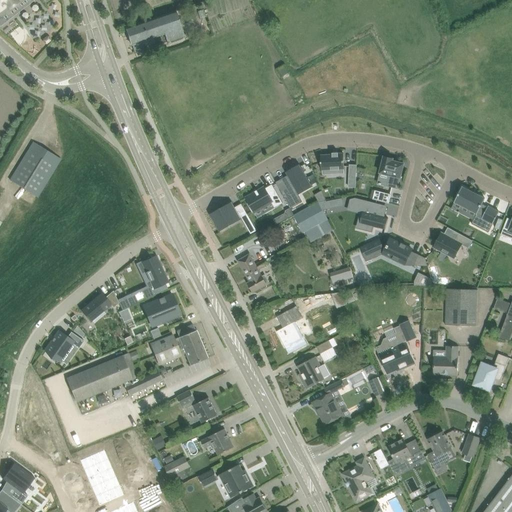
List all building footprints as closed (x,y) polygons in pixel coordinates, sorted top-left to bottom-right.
[(0,0),(0,8),(6,4),(10,9),(18,3),(16,0),(0,0)] [(176,11),(135,25),(126,28),(131,45),(132,45),(134,52),(144,49),(142,41),(164,34),(167,42),(184,36),(176,11)] [(284,68),(278,71),(282,78),(287,74),(284,68)] [(33,142),(28,151),(10,180),(37,197),(61,159),(33,142)] [(333,154),(321,155),(321,170),(322,170),(332,169),(333,173),(344,173),(344,174),(345,174),(344,153),(338,153),(338,152),(338,153),(333,154),(333,153),(332,153),(333,154)] [(384,156),(380,173),(390,175),(387,186),(398,189),(404,164),(393,161),(393,159),(384,156)] [(276,182),(291,208),(302,202),(298,195),(299,194),(298,192),(310,185),(312,187),(300,164),(299,165),(287,173),(286,172),(285,172),(287,175),(286,176),(288,178),(278,184),(276,182)] [(349,164),(349,177),(356,178),(357,165),(349,164)] [(326,198),(354,194),(352,181),(324,185),(326,198)] [(255,192),(246,197),(249,203),(247,204),(252,212),(254,211),(255,213),(272,203),(275,208),(283,203),(277,193),(272,184),(265,188),(259,192),(258,190),(257,190),(257,191),(256,191),(255,191),(255,192)] [(462,187),(455,202),(477,213),(474,220),(472,224),(489,232),(499,212),(488,206),(488,207),(483,204),(485,198),(462,187)] [(375,190),(373,199),(388,203),(390,194),(375,190)] [(350,199),(348,208),(363,212),(360,223),(368,225),(367,231),(372,232),(374,227),(385,230),(388,218),(385,217),(382,216),(383,212),(378,211),(380,204),(355,198),(350,199)] [(210,214),(209,214),(219,232),(220,231),(219,230),(240,218),(241,219),(242,219),(241,218),(235,207),(232,202),(231,202),(232,203),(229,205),(229,204),(213,213),(211,215),(210,214)] [(294,215),(293,215),(303,234),(305,232),(328,220),(323,210),(319,204),(318,202),(294,215)] [(286,213),(274,219),(277,224),(293,215),(294,215),(290,208),(285,211),(286,213)] [(511,219),(508,218),(501,235),(511,239),(511,219)] [(328,220),(305,232),(311,242),(334,230),(328,220)] [(254,225),(248,229),(251,234),(257,231),(254,225)] [(442,233),(434,247),(454,258),(461,245),(469,248),(473,241),(458,233),(455,240),(444,234),(442,233)] [(379,240),(362,248),(364,253),(366,257),(379,251),(405,264),(411,251),(412,249),(407,247),(407,245),(406,245),(406,246),(402,244),(402,243),(401,244),(391,239),(389,245),(388,245),(386,247),(387,248),(386,251),(383,250),(379,240)] [(247,256),(238,261),(247,277),(250,282),(248,283),(253,292),(260,288),(262,290),(266,288),(266,285),(267,285),(266,283),(268,282),(264,275),(262,276),(262,275),(258,270),(268,265),(266,260),(256,265),(250,254),(247,256)] [(418,254),(413,266),(428,266),(426,258),(418,254)] [(148,259),(138,263),(143,274),(148,271),(151,280),(149,281),(152,286),(142,291),(146,299),(164,290),(161,283),(166,281),(165,277),(163,272),(160,267),(161,267),(156,256),(153,257),(154,258),(151,259),(150,259),(149,257),(147,258),(148,259)] [(350,267),(330,273),(333,283),(353,278),(350,267)] [(476,326),(478,290),(447,289),(445,325),(476,326)] [(101,292),(80,310),(81,310),(85,314),(91,321),(103,311),(104,311),(111,305),(113,308),(119,303),(113,291),(105,297),(101,292)] [(342,292),(332,293),(337,308),(347,303),(344,295),(342,292)] [(351,292),(344,295),(347,303),(354,300),(351,292)] [(149,317),(148,318),(152,326),(160,323),(161,324),(172,320),(172,318),(169,311),(176,307),(177,308),(177,307),(172,294),(149,303),(150,304),(155,316),(149,318),(149,317)] [(125,296),(117,300),(122,310),(130,307),(125,296)] [(498,298),(497,299),(494,308),(508,314),(499,338),(505,341),(506,339),(509,341),(511,333),(511,302),(511,304),(498,298)] [(286,326),(277,331),(285,347),(289,354),(295,351),(308,344),(303,336),(300,338),(297,331),(300,330),(306,327),(302,319),(303,318),(297,306),(286,312),(289,318),(284,321),(286,326)] [(392,350),(380,356),(387,374),(401,368),(402,369),(415,363),(407,344),(405,341),(407,340),(408,341),(416,337),(409,321),(400,325),(401,325),(394,328),(396,333),(386,337),(392,350)] [(193,325),(184,329),(177,331),(179,337),(182,343),(184,349),(190,365),(207,358),(196,330),(195,330),(193,325)] [(84,334),(77,326),(74,331),(82,337),(84,334)] [(114,327),(99,331),(105,350),(128,343),(124,329),(116,332),(114,327)] [(158,329),(150,332),(153,340),(161,337),(158,329)] [(52,341),(45,350),(60,361),(60,360),(72,344),(78,349),(84,341),(71,332),(67,337),(59,331),(54,338),(53,338),(54,339),(53,340),(52,340),(52,341)] [(151,344),(155,354),(182,343),(179,337),(179,338),(175,340),(173,335),(151,344)] [(320,354),(333,347),(329,340),(317,347),(320,354)] [(182,343),(155,354),(159,364),(181,355),(179,351),(184,349),(182,343)] [(351,346),(351,348),(351,351),(353,353),(355,353),(358,353),(360,351),(360,349),(360,346),(358,344),(356,344),(353,344),(351,346)] [(434,356),(434,364),(434,374),(458,375),(458,365),(458,358),(459,346),(447,346),(446,357),(434,356)] [(135,351),(128,353),(132,361),(138,358),(135,351)] [(129,395),(162,379),(158,370),(139,379),(132,361),(128,353),(67,379),(76,402),(123,382),(124,385),(124,386),(129,395)] [(479,369),(478,368),(477,371),(476,373),(475,375),(474,377),(475,378),(475,377),(477,378),(475,385),(490,390),(494,378),(501,381),(510,358),(499,354),(494,367),(483,363),(480,370),(479,369)] [(316,357),(307,362),(298,367),(304,379),(302,380),(306,388),(324,379),(324,378),(328,376),(329,373),(325,365),(322,364),(318,367),(317,366),(319,365),(316,357)] [(371,365),(363,369),(366,375),(374,371),(371,365)] [(323,397),(314,402),(325,424),(342,416),(337,407),(331,394),(345,387),(344,385),(348,384),(345,378),(342,380),(325,389),(328,395),(323,397)] [(369,381),(376,397),(384,393),(377,378),(369,381)] [(136,392),(139,399),(145,397),(142,390),(136,392)] [(195,400),(190,390),(177,397),(182,407),(184,406),(185,409),(193,405),(202,423),(218,415),(208,398),(196,404),(195,400)] [(234,447),(224,429),(209,437),(201,441),(204,446),(211,442),(218,455),(234,447)] [(434,451),(428,454),(432,463),(434,468),(445,462),(443,458),(447,456),(444,452),(452,448),(448,441),(443,432),(436,435),(435,434),(430,437),(430,438),(428,439),(434,451)] [(469,434),(466,444),(463,453),(474,457),(481,438),(469,434)] [(159,437),(153,440),(157,450),(163,447),(159,437)] [(395,458),(388,462),(392,471),(395,475),(409,468),(405,459),(412,455),(406,445),(404,439),(396,443),(396,441),(390,444),(391,446),(389,447),(395,458)] [(416,440),(406,445),(412,455),(416,464),(426,459),(416,440)] [(104,449),(80,459),(84,468),(108,458),(104,449)] [(382,450),(375,453),(378,459),(385,456),(382,450)] [(185,457),(176,462),(166,467),(171,476),(189,466),(185,457)] [(108,458),(84,468),(88,477),(111,467),(108,458)] [(349,486),(357,502),(369,495),(370,497),(375,494),(372,487),(370,488),(367,482),(375,477),(365,458),(356,462),(358,466),(342,474),(347,482),(348,481),(351,485),(349,486)] [(3,478),(2,478),(6,481),(9,484),(3,491),(21,505),(21,504),(28,496),(23,492),(34,478),(35,478),(14,462),(14,463),(3,478)] [(239,464),(231,469),(219,475),(231,498),(251,487),(250,485),(251,485),(252,483),(250,479),(248,478),(247,479),(239,464)] [(111,467),(88,477),(91,486),(115,476),(111,467)] [(218,479),(213,468),(198,476),(203,486),(218,479)] [(511,511),(511,475),(483,511),(511,511)] [(115,476),(91,486),(95,495),(119,485),(115,476)] [(119,485),(95,495),(99,504),(123,494),(119,485)] [(428,495),(436,511),(452,511),(441,489),(428,495)] [(0,511),(3,511),(6,509),(9,511),(14,511),(21,505),(3,491),(1,490),(0,491),(0,511)] [(254,494),(243,500),(246,505),(244,506),(246,511),(264,511),(267,510),(260,497),(257,499),(254,494)] [(133,501),(109,511),(132,511),(137,510),(133,501)] [(382,511),(378,503),(371,507),(362,511),(361,511),(382,511)]
